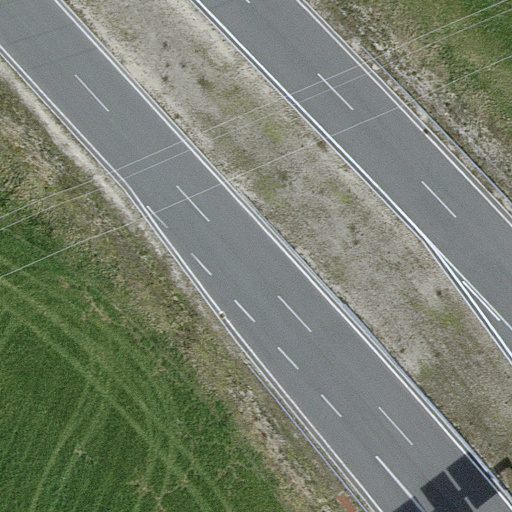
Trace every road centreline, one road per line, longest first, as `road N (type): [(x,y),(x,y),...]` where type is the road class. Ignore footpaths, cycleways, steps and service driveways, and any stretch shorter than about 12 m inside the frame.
road 1 (trunk): [(8,0),(328,347),(467,511)]
road 2 (trunk): [(511,280),(242,0)]
